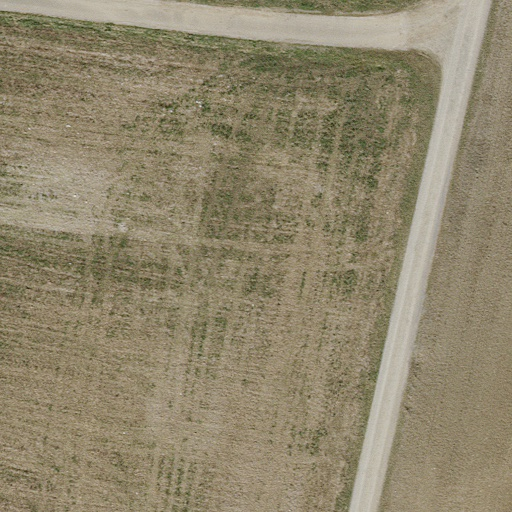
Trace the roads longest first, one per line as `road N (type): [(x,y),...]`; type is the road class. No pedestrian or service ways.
road 1 (track): [(479,0),(365,511)]
road 2 (track): [(469,38),(272,27),(35,0)]
